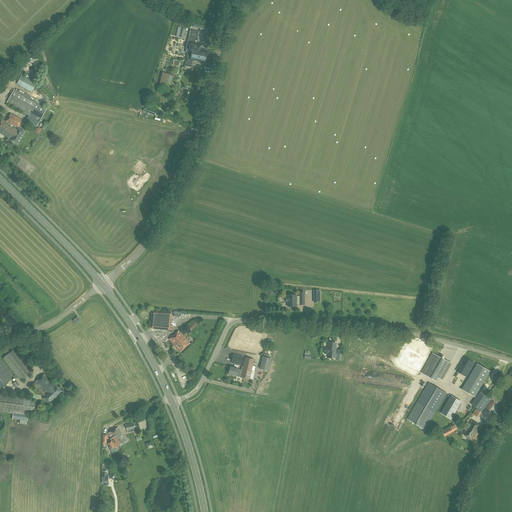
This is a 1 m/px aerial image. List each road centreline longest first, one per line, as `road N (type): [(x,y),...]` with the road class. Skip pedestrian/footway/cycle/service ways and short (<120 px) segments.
road 1 (unclassified): [(172,403),(198,388),(237,321),(389,329),(511,360)]
road 2 (unclassified): [(101,284),(136,254),(180,184),(207,117),(222,35),(243,0)]
road 3 (secondary): [(101,284),(0,179)]
road 4 (secondary): [(172,403),(101,284)]
